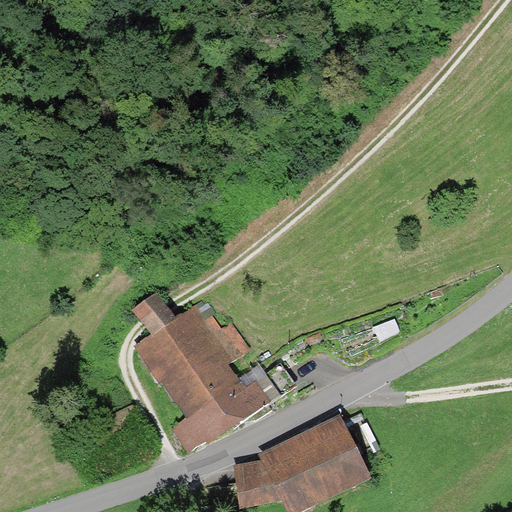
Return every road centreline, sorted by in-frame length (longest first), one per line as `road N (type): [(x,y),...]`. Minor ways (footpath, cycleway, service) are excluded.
road 1 (track): [(176,478),(129,389),(124,351),(134,332),(324,185),(499,0)]
road 2 (residential): [(511,289),(354,394),(246,449),(69,511)]
road 3 (track): [(183,0),(72,99),(0,140)]
road 4 (track): [(511,386),(400,401),(354,394)]
